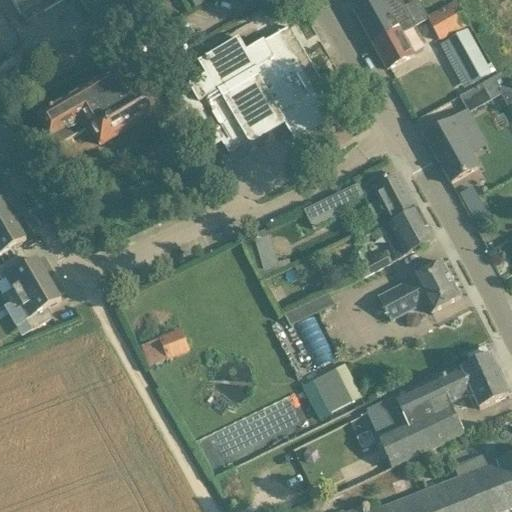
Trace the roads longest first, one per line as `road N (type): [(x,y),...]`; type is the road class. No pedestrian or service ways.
road 1 (residential): [(86,274),(227,209),(261,215),(330,185),(361,155),(407,133)]
road 2 (residential): [(213,511),(86,274)]
road 3 (tertiary): [(511,319),(407,133)]
road 4 (residential): [(86,274),(70,266),(0,146)]
road 5 (tertiary): [(407,133),(329,0)]
